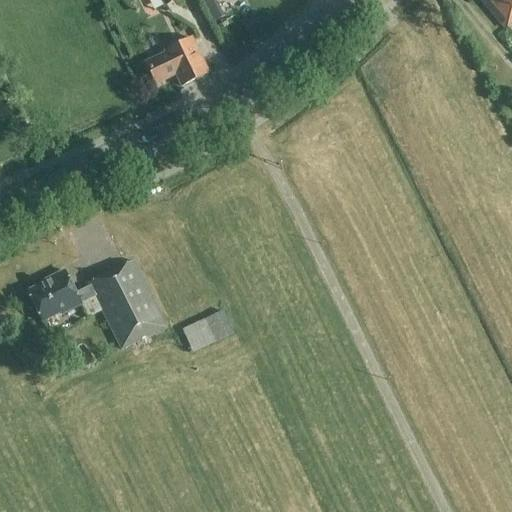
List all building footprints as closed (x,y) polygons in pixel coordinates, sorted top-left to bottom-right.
[(147,0),(154,13),(164,8),(176,3),(174,0),(147,0)] [(233,17),(259,0),(222,0),(233,17)] [(511,0),(479,0),(505,30),(511,23),(511,0)] [(175,77),(181,88),(208,75),(191,40),(164,53),(165,55),(145,65),(155,86),(175,77)] [(49,282),(27,293),(42,324),(60,314),(61,316),(81,306),(81,305),(94,298),(121,351),(166,329),(132,262),(88,285),(89,288),(75,295),(64,272),(48,281),(49,282)] [(181,332),(192,355),(232,337),(222,314),(181,332)]
